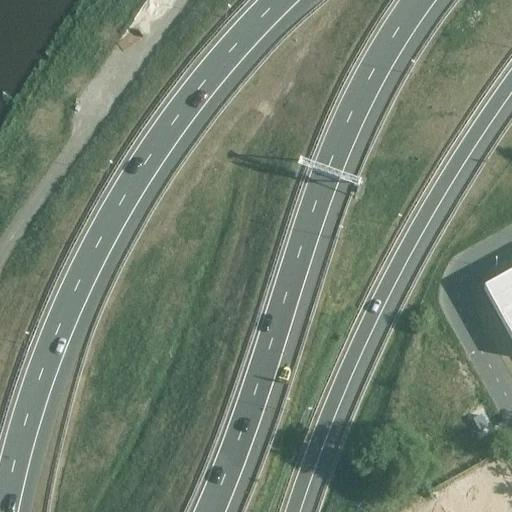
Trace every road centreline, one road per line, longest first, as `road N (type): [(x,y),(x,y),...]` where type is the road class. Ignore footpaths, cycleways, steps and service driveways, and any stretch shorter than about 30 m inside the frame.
road 1 (motorway): [(2,511),(46,354),(115,207),(186,102),(277,0)]
road 2 (motorway): [(211,511),(343,136),(419,0)]
road 3 (motorway): [(293,511),(396,272),(511,88)]
road 4 (unclassified): [(511,407),(454,300),(456,282)]
